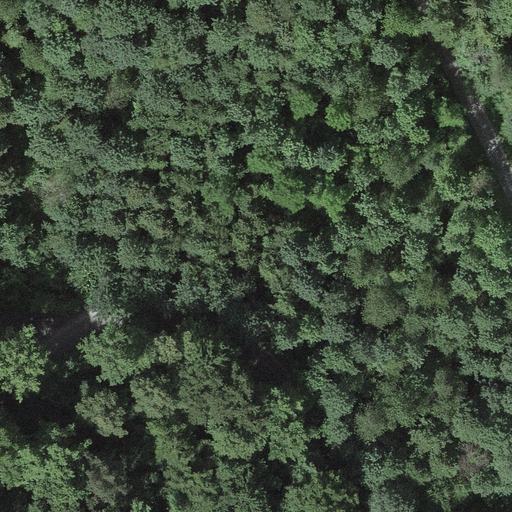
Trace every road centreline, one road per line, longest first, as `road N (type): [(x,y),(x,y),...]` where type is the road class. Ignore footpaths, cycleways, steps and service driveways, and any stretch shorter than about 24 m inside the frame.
road 1 (track): [(0,396),(74,325),(163,315),(209,325),(291,383),(318,420),(357,511)]
road 2 (track): [(112,0),(43,42),(20,184),(74,325),(0,319)]
road 3 (track): [(511,195),(427,0)]
